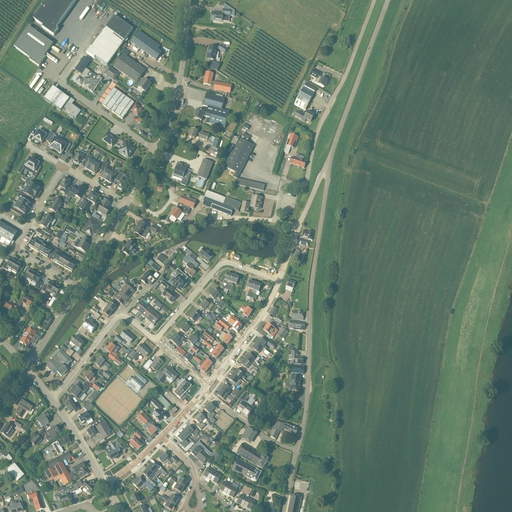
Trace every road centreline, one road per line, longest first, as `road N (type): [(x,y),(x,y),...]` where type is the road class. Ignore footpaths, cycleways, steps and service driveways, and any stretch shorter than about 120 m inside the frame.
road 1 (tertiary): [(297,451),(329,161)]
road 2 (unclassified): [(298,226),(276,220),(282,187),(304,184),(317,131),(374,0)]
road 3 (tertiary): [(329,161),(388,0)]
road 4 (residential): [(155,339),(219,265),(279,281)]
road 5 (tertiary): [(156,151),(176,96),(187,0)]
road 6 (residential): [(208,386),(279,281)]
road 7 (unclassified): [(156,151),(54,79)]
